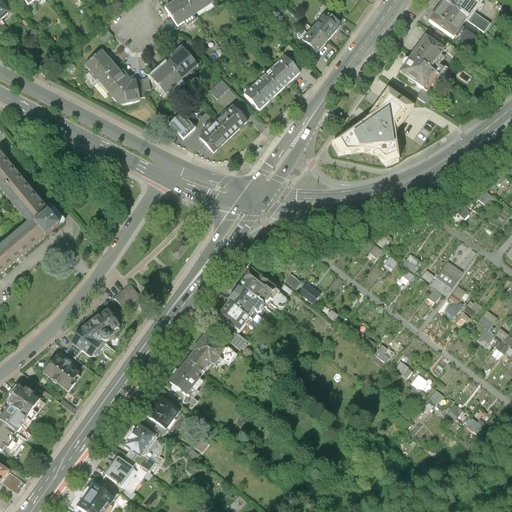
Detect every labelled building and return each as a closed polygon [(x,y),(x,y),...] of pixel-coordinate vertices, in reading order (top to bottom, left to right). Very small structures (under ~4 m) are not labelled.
[(9,0),(6,0),(4,3),(10,10),(15,6),(21,13),(25,9),(17,0),(13,4),(9,0)] [(192,18),(196,15),(186,0),(180,0),(165,10),(177,28),(184,24),(187,28),(195,23),(192,18)] [(186,0),(196,15),(213,5),(209,0),(186,0)] [(445,0),(442,4),(466,21),(480,3),(475,0),(445,0)] [(0,21),(8,14),(0,4),(0,21)] [(466,21),(442,4),(428,23),(452,40),(454,39),(466,22),(466,21)] [(484,34),(490,25),(474,14),(468,23),(484,34)] [(322,18),(312,30),(327,43),(337,31),(322,18)] [(175,31),(169,21),(163,24),(169,35),(175,31)] [(454,39),(467,48),(475,38),(472,36),(477,30),(466,22),(454,39)] [(317,55),(327,43),(312,30),(302,42),(317,55)] [(113,39),(107,33),(98,40),(103,47),(113,39)] [(424,39),(411,57),(431,72),(445,53),(424,39)] [(197,50),(188,41),(183,46),(192,55),(197,50)] [(285,59),(288,63),(296,55),(288,47),(280,54),(285,59)] [(173,61),(167,66),(182,83),(198,69),(181,49),(170,58),(173,61)] [(84,68),(103,90),(120,76),(101,54),(84,68)] [(439,78),(431,72),(411,57),(398,76),(426,96),(439,78)] [(285,59),(264,78),(279,94),(300,75),(288,63),(285,59)] [(166,97),(182,83),(167,66),(151,80),(166,97)] [(123,74),(120,76),(103,90),(118,108),(139,103),(138,100),(134,83),(131,84),(123,74)] [(259,113),(279,94),(264,78),(244,97),(259,113)] [(148,80),(141,81),(143,92),(150,91),(148,80)] [(141,81),(134,83),(138,100),(144,99),(143,92),(141,81)] [(216,100),(229,90),(222,82),(210,92),(216,100)] [(363,124),(331,146),(338,157),(362,154),(376,157),(385,169),(398,164),(393,148),(409,117),(413,109),(387,91),(365,121),(363,124)] [(232,107),(215,123),(231,139),(247,124),(232,107)] [(167,127),(181,142),(194,129),(180,115),(167,127)] [(213,155),(231,139),(215,123),(198,139),(213,155)] [(0,274),(64,222),(50,205),(45,210),(0,155),(0,274)] [(463,220),(469,214),(464,208),(457,215),(463,220)] [(189,248),(180,241),(170,255),(178,261),(179,262),(189,248)] [(367,255),(375,261),(382,252),(374,246),(367,255)] [(387,257),(383,265),(392,269),(396,261),(387,257)] [(430,288),(446,298),(461,272),(444,263),(430,288)] [(428,283),(435,273),(427,269),(421,278),(428,283)] [(283,289),(259,270),(245,287),(269,306),(283,289)] [(407,283),(412,277),(406,272),(401,278),(407,283)] [(290,274),(283,281),(294,291),(301,283),(290,274)] [(307,284),(298,294),(312,306),(321,296),(307,284)] [(139,298),(130,286),(114,299),(123,311),(139,298)] [(271,308),(269,306),(245,287),(233,303),(255,320),(261,313),(264,316),(271,308)] [(448,302),(458,307),(466,293),(456,287),(448,302)] [(222,303),(231,292),(226,288),(217,299),(222,303)] [(433,303),(439,294),(431,290),(426,298),(433,303)] [(472,316),(477,305),(468,301),(463,312),(472,316)] [(246,332),(255,320),(233,303),(223,315),(246,332)] [(445,313),(454,318),(458,310),(449,305),(445,313)] [(113,309),(93,324),(100,336),(105,334),(107,336),(125,324),(113,309)] [(476,343),(486,348),(493,335),(487,332),(495,318),(484,311),(476,325),(484,329),(476,343)] [(96,339),(100,336),(93,324),(87,328),(77,342),(88,350),(96,356),(104,345),(96,339)] [(231,348),(212,333),(201,348),(202,350),(195,359),(210,372),(218,363),(222,366),(227,359),(224,357),(231,348)] [(499,340),(505,343),(499,353),(494,350),(491,355),(499,361),(509,346),(511,348),(511,338),(504,333),(499,340)] [(244,334),(237,342),(246,350),(253,342),(244,334)] [(499,341),(494,349),(499,351),(503,343),(499,341)] [(82,358),(88,350),(77,342),(71,350),(82,358)] [(378,345),(374,355),(387,360),(391,351),(378,345)] [(231,348),(224,357),(227,359),(235,365),(243,355),(232,347),(231,348)] [(50,372),(74,390),(85,376),(82,374),(85,371),(64,354),(50,372)] [(205,378),(210,372),(195,359),(177,381),(192,394),(188,399),(198,407),(204,399),(200,395),(205,389),(204,388),(209,382),(205,378)] [(400,376),(406,381),(412,371),(398,362),(394,368),(402,374),(400,376)] [(417,375),(410,384),(418,390),(425,382),(417,375)] [(51,402),(45,397),(26,383),(13,401),(14,402),(38,419),(51,402)] [(435,391),(419,409),(425,414),(435,403),(443,410),(449,403),(435,391)] [(186,411),(166,397),(152,417),(162,424),(172,431),(186,411)] [(21,430),(27,422),(33,426),(38,419),(14,402),(3,417),(21,430)] [(471,434),(483,421),(479,417),(475,422),(457,405),(452,410),(454,412),(451,416),(471,434)] [(3,417),(0,421),(0,443),(8,449),(11,444),(13,446),(19,438),(17,436),(21,430),(3,417)] [(162,424),(156,433),(161,436),(166,440),(172,431),(162,424)] [(140,431),(130,445),(146,457),(161,436),(156,433),(148,427),(144,433),(140,431)] [(404,438),(397,446),(408,455),(415,448),(404,438)] [(205,454),(187,441),(183,446),(201,459),(205,454)] [(131,455),(127,460),(139,468),(142,463),(131,455)] [(123,456),(110,474),(126,485),(139,468),(127,460),(123,456)] [(9,474),(1,484),(17,495),(24,484),(9,474)] [(104,477),(98,484),(118,498),(120,500),(125,493),(104,477)] [(83,506),(91,511),(107,511),(118,498),(98,484),(83,506)]
